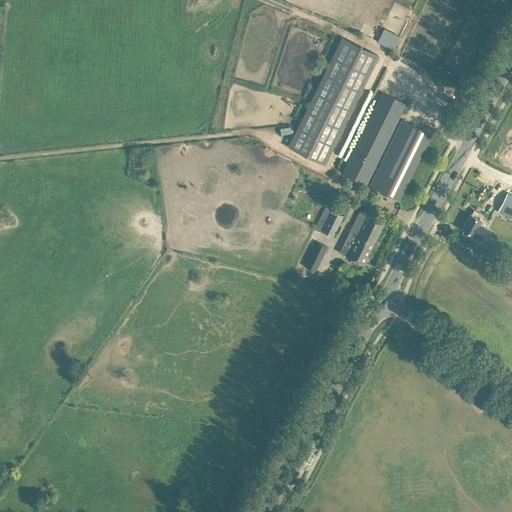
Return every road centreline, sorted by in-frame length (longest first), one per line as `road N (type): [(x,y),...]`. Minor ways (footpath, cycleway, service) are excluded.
road 1 (tertiary): [(383,300),(511,63)]
road 2 (tertiary): [(268,511),(383,300)]
road 3 (unclassified): [(511,393),(383,300)]
